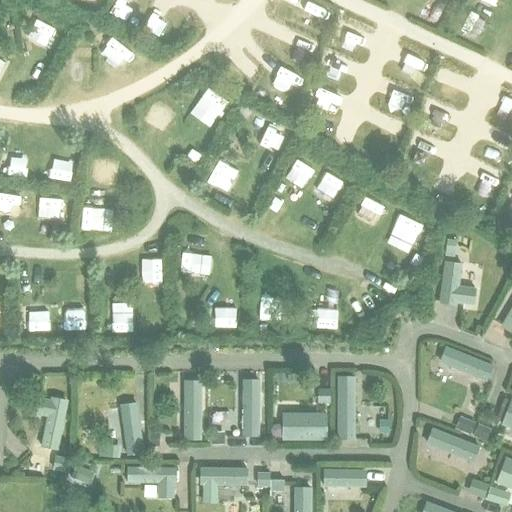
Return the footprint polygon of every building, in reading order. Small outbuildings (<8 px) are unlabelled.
[(447,240),(445,257),(455,258),(457,241),(447,240)] [(445,263),(440,304),(457,306),(457,303),(473,305),(475,289),(459,287),(462,265),(445,263)] [(511,307),(501,326),(511,332),(511,307)] [(446,348),(439,364),(487,384),(494,367),(446,348)] [(355,378),(338,378),(339,442),(356,442),(355,378)] [(260,381),(243,381),(243,439),(260,439),(260,381)] [(201,382),(184,382),(184,442),(201,442),(201,382)] [(330,390),(321,390),(320,403),(330,403),(330,390)] [(35,399),(32,415),(47,418),(41,448),(58,451),(68,403),(51,400),(51,403),(35,399)] [(511,401),(501,427),(511,431),(511,401)] [(138,404),(120,407),(127,457),(144,454),(138,404)] [(326,414),(283,414),(283,441),(325,441),(326,414)] [(460,418),(456,430),(471,436),(476,425),(460,418)] [(387,420),(378,420),(378,432),(387,433),(387,420)] [(478,426),(474,437),(489,444),(494,433),(478,426)] [(481,449),(432,430),(426,445),(475,464),(481,449)] [(158,433),(148,433),(148,446),(158,446),(158,433)] [(224,437),(211,437),(211,446),(225,446),(224,437)] [(99,444),(98,456),(118,457),(119,445),(99,444)] [(53,455),(51,469),(62,471),(65,457),(53,455)] [(511,461),(506,459),(496,485),(511,491),(511,461)] [(75,468),(71,479),(85,484),(89,473),(75,468)] [(173,502),(173,471),(126,471),(126,487),(157,487),(156,502),(173,502)] [(363,471),(324,471),(324,489),(363,489),(363,471)] [(245,489),(245,472),(201,472),(201,508),(216,508),(216,489),(245,489)] [(268,472),(257,472),(257,486),(268,486),(268,472)] [(473,482),(469,494),(484,499),(488,487),(473,482)] [(285,483),(271,483),(271,492),(285,492),(285,483)] [(311,511),(312,489),(295,489),(294,511),(311,511)] [(492,490),(488,500),(504,505),(507,495),(492,490)]
